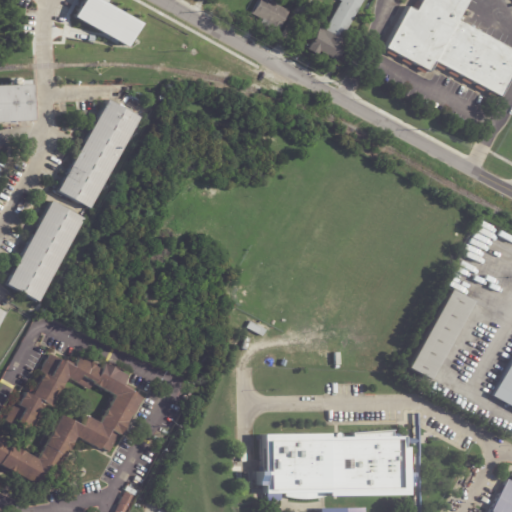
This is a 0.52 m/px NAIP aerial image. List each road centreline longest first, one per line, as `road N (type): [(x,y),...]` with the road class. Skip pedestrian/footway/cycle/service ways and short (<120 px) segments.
road 1 (residential): [(154,0),(511,194)]
road 2 (residential): [(0,500),(18,364),(39,329),(168,386),(164,398)]
road 3 (residential): [(103,511),(164,398)]
